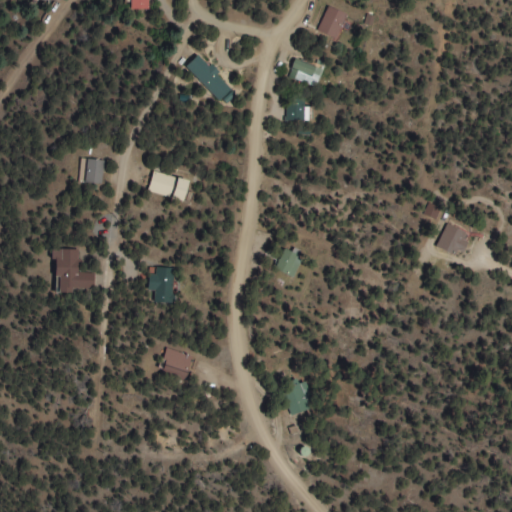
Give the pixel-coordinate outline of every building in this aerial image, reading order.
[(148,0),(127,0),(127,10),(148,10),(148,0)] [(335,40),(346,16),(328,8),(317,31),(335,40)] [(185,67),(218,102),(231,90),(198,55),(185,67)] [(313,70),(297,62),(294,69),(310,77),(313,70)] [(311,122),(311,108),(303,108),(303,97),(286,97),(285,122),(311,122)] [(103,161),(82,159),(79,183),(101,186),(103,161)] [(147,194),(182,203),(188,182),(152,173),(147,194)] [(468,235),(446,225),(435,248),(457,258),(468,235)] [(273,270),(290,279),(300,259),(284,250),(273,270)] [(57,292),(93,293),(93,274),(77,274),(77,251),(53,251),(53,278),(57,278),(57,292)] [(159,371),(186,382),(195,359),(167,349),(159,371)]
